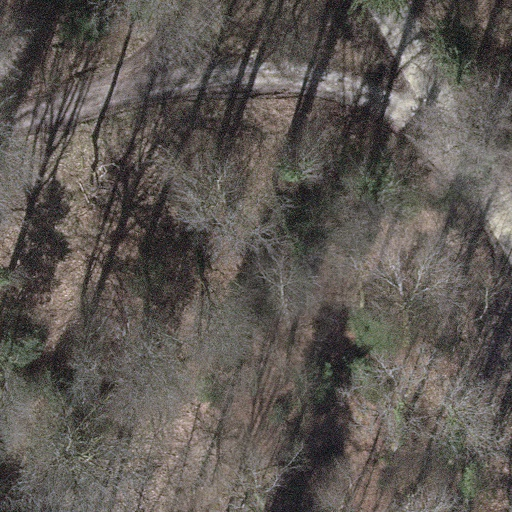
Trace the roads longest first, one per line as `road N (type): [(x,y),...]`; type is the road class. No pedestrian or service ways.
road 1 (track): [(0,120),(134,70),(288,74),(441,101)]
road 2 (track): [(511,220),(390,0)]
